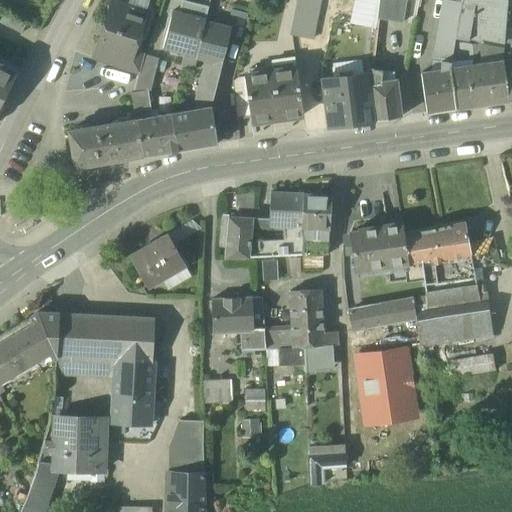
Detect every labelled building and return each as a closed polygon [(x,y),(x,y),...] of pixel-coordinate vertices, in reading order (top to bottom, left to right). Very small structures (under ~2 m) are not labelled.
[(296,0),(289,34),(314,39),(321,0),(296,0)] [(379,18),(380,0),(354,0),(349,24),(377,30),(378,26),(379,18)] [(403,22),(406,0),(380,0),(379,18),(403,22)] [(461,0),(447,0),(435,66),(450,69),(454,40),(461,0)] [(461,0),(454,40),(482,44),(497,47),(500,0),(461,0)] [(507,0),(500,0),(497,47),(504,47),(507,0)] [(147,13),(112,1),(97,46),(132,58),(134,51),(147,13)] [(196,58),(204,23),(208,8),(182,1),(178,16),(170,13),(160,49),(196,58)] [(231,29),(204,23),(196,58),(206,60),(222,64),(231,29)] [(482,44),(454,40),(450,69),(466,66),(471,65),(482,44)] [(132,58),(97,46),(93,59),(137,74),(143,54),(134,51),(132,58)] [(159,60),(143,54),(137,74),(132,94),(147,91),(159,60)] [(274,71),(244,75),(244,79),(250,118),(251,123),(303,116),(296,68),(294,57),(272,61),(274,71)] [(511,58),(502,60),(508,100),(511,99),(511,58)] [(222,64),(206,60),(194,103),(195,110),(211,107),(211,106),(222,64)] [(471,65),(466,66),(472,106),(508,100),(502,60),(471,65)] [(0,107),(17,75),(0,66),(0,107)] [(466,66),(450,69),(455,108),(472,106),(466,66)] [(450,69),(421,73),(421,74),(426,113),(455,108),(450,69)] [(369,73),(322,79),(328,127),(375,121),(370,85),(369,73)] [(250,118),(244,79),(233,81),(236,120),(250,118)] [(395,82),(370,85),(375,121),(399,117),(395,82)] [(132,94),(136,120),(152,117),(147,91),(132,94)] [(195,110),(171,114),(177,151),(217,144),(211,107),(195,110)] [(152,117),(136,120),(136,121),(142,157),(146,156),(177,151),(171,114),(152,117)] [(131,121),(69,131),(74,168),(75,168),(142,157),(136,121),(132,122),(131,121)] [(259,214),(258,191),(239,192),(239,214),(259,214)] [(303,194),(270,193),(267,225),(285,227),(302,228),(303,194)] [(331,196),(303,194),(302,228),(329,229),(331,196)] [(32,215),(36,220),(50,208),(46,204),(32,215)] [(252,218),(228,217),(224,258),(248,257),(252,218)] [(463,222),(404,234),(408,263),(408,264),(420,262),(469,252),(468,245),(463,222)] [(402,224),(360,230),(360,232),(350,234),(355,270),(408,263),(404,234),(402,224)] [(302,228),(285,227),(284,245),(284,246),(302,245),(302,243),(302,228)] [(329,229),(302,228),(302,243),(328,245),(329,229)] [(167,235),(129,256),(144,280),(153,275),(157,282),(185,266),(167,235)] [(504,237),(468,245),(469,252),(476,283),(484,282),(491,280),(490,272),(511,267),(504,237)] [(328,245),(302,243),(302,245),(302,255),(327,254),(328,245)] [(302,245),(284,246),(284,249),(279,249),(259,249),(260,257),(302,255),(302,245)] [(469,252),(420,262),(426,304),(414,306),(416,319),(418,329),(420,346),(491,335),(484,282),(476,283),(469,252)] [(323,257),(302,259),(303,269),(323,268),(323,257)] [(319,290),(303,291),(304,321),(306,320),(308,346),(322,346),(321,333),(319,290)] [(303,291),(289,292),(292,331),(293,347),(304,347),(308,346),(306,320),(304,321),(303,291)] [(250,298),(212,300),(214,333),(242,331),(252,331),(252,329),(252,321),(251,301),(250,298)] [(399,321),(416,319),(414,306),(413,298),(395,302),(399,321)] [(251,301),(252,321),(263,321),(262,300),(251,301)] [(378,306),(348,311),(352,330),(399,321),(395,302),(378,305),(378,306)] [(37,313),(0,334),(0,390),(57,357),(59,314),(37,313)] [(154,318),(59,314),(57,357),(116,360),(152,362),(154,318)] [(263,329),(252,329),(252,331),(242,331),(243,350),(265,349),(263,331),(263,329)] [(418,329),(404,331),(410,366),(423,364),(420,346),(418,329)] [(292,331),(263,331),(265,349),(278,348),(293,347),(292,331)] [(335,332),(321,333),(322,346),(328,345),(336,345),(335,332)] [(308,346),(304,347),(305,359),(305,366),(313,366),(329,365),(328,345),(322,346),(308,346)] [(293,347),(278,348),(278,366),(294,365),(294,359),(305,359),(304,347),(293,347)] [(405,350),(357,357),(366,425),(415,418),(413,406),(405,350)] [(305,366),(305,359),(294,359),(294,365),(295,365),(295,375),(306,374),(305,366)] [(152,362),(116,360),(113,424),(150,425),(152,362)] [(205,403),(233,402),(232,381),(204,382),(205,403)] [(48,429),(36,475),(52,481),(56,469),(53,469),(55,418),(50,418),(50,423),(48,429)] [(105,420),(55,418),(53,469),(56,469),(104,470),(105,420)] [(179,422),(169,446),(169,447),(175,447),(202,447),(202,422),(179,421),(179,422)] [(312,483),(344,482),(344,466),(349,466),(349,443),(310,445),(312,483)] [(204,511),(204,474),(168,473),(166,511),(204,511)] [(52,481),(36,475),(25,506),(42,511),(52,481)]
